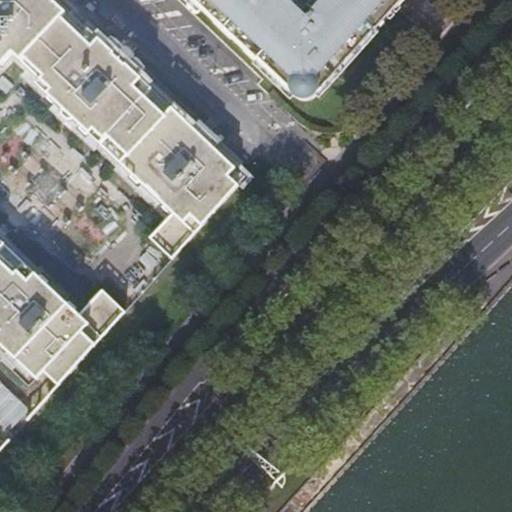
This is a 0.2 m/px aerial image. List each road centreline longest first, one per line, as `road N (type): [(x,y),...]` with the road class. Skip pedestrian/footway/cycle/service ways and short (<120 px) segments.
road 1 (secondary): [(511,47),(91,511)]
road 2 (primary): [(511,102),(124,511)]
road 3 (primary): [(201,511),(393,321)]
road 4 (primary): [(393,321),(511,186)]
road 5 (primary): [(393,321),(511,210)]
